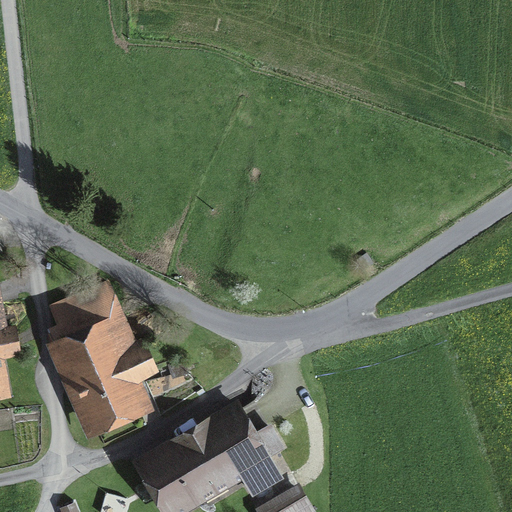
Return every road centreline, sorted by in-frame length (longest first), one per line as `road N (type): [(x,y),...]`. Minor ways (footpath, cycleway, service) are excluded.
road 1 (unclassified): [(0,201),(210,317),(298,343),(511,204)]
road 2 (track): [(0,484),(164,434),(298,343),(511,297)]
road 3 (track): [(12,0),(32,192),(24,214),(69,468)]
